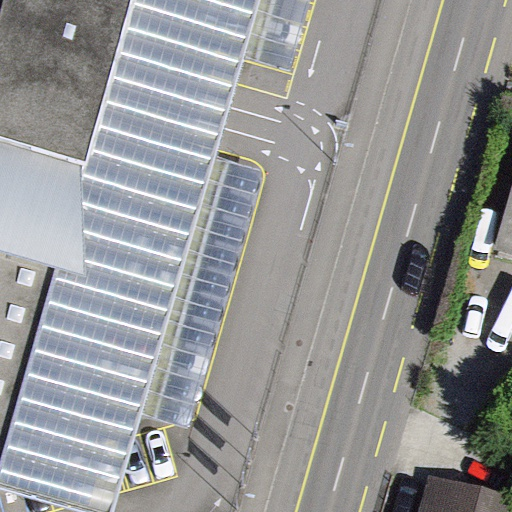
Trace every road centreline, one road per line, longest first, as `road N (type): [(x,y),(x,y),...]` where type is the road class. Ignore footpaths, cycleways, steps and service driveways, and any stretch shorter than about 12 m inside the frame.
road 1 (unknown): [(342,0),(223,433),(192,511)]
road 2 (primary): [(329,511),(475,0)]
